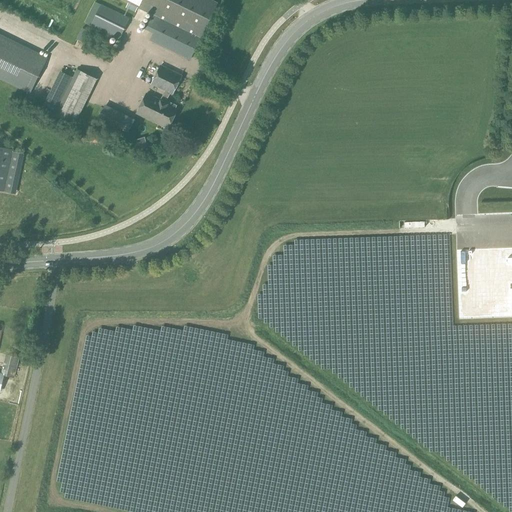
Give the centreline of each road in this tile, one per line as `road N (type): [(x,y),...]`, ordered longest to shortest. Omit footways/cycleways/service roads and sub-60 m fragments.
road 1 (unknown): [(511,181),(456,212),(448,274),(330,271),(250,320),(224,357),(222,371),(263,412),(273,472),(293,499),(316,511)]
road 2 (secondary): [(52,260),(134,254),(181,228),(215,182),(279,49),(305,21),(359,0)]
road 3 (unclassified): [(52,260),(6,511)]
